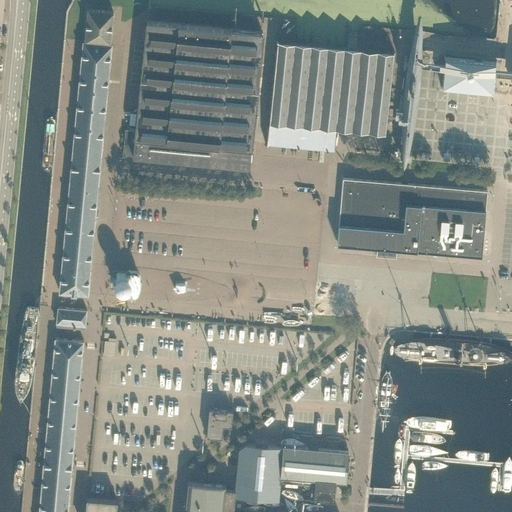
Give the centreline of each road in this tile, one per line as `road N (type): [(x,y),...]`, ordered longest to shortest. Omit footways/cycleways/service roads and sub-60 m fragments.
road 1 (unclassified): [(73,45),(32,511)]
road 2 (unclassified): [(79,511),(111,162)]
road 3 (unknown): [(279,232),(275,267),(263,270),(129,255),(125,217)]
road 4 (unclassified): [(375,263),(494,271),(503,183)]
road 5 (unknown): [(125,217),(134,192),(276,202),(279,232)]
road 6 (unclassified): [(371,319),(354,511)]
road 7 (unclassified): [(333,183),(338,166),(503,183)]
road 8 (unclassified): [(178,511),(192,336)]
road 9 (unclassified): [(252,176),(269,29)]
road 10 (unclassified): [(111,162),(252,176)]
road 11 (unclassified): [(111,162),(124,25)]
road 12 (unclassified): [(375,263),(328,258),(333,183)]
